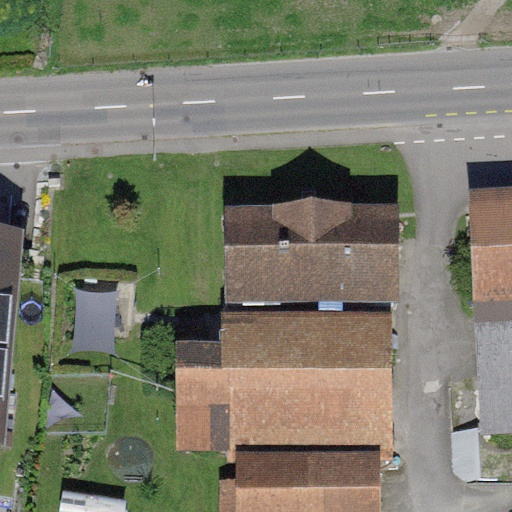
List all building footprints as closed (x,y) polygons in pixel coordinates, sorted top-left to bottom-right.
[(511,215),(478,218),(483,310),(511,308),(511,215)] [(394,221),(216,219),(215,310),(394,312),(394,221)] [(0,451),(1,451),(17,277),(0,275),(0,451)] [(511,308),(483,310),(489,441),(494,441),(494,438),(511,437),(511,308)] [(83,311),(83,346),(140,346),(140,311),(83,311)] [(389,456),(391,327),(210,324),(210,368),(167,367),(165,453),(389,456)] [(382,511),(383,470),(227,470),(227,511),(382,511)]
